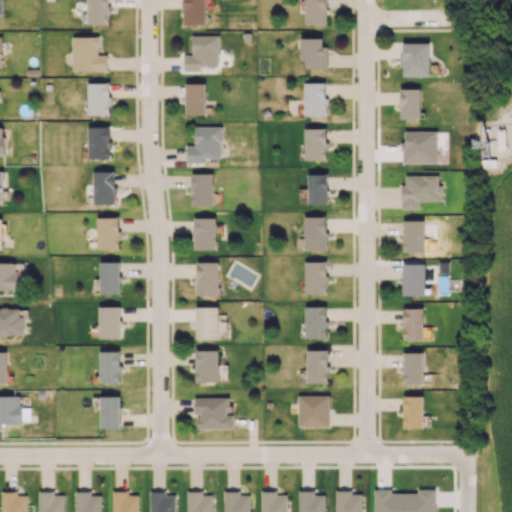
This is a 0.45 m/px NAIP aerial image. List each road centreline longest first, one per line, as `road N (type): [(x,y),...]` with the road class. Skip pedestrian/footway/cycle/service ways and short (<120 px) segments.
road 1 (residential): [(0,454),(466,455)]
road 2 (residential): [(366,0),(366,455)]
road 3 (residential): [(158,454),(149,0)]
